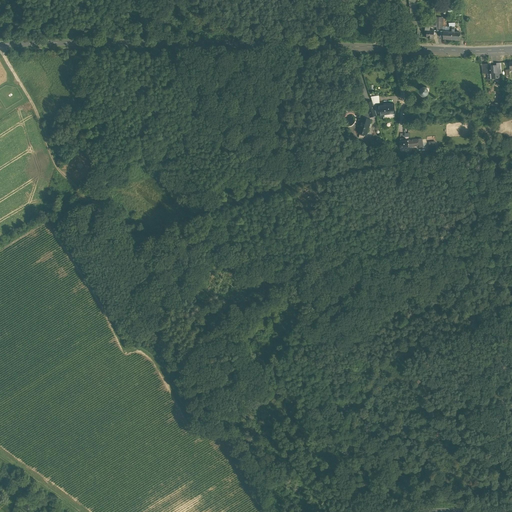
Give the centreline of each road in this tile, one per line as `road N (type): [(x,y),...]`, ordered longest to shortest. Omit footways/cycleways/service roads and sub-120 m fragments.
road 1 (tertiary): [(0,44),(392,48)]
road 2 (track): [(0,50),(55,163),(89,197)]
road 3 (tertiary): [(392,48),(511,49)]
